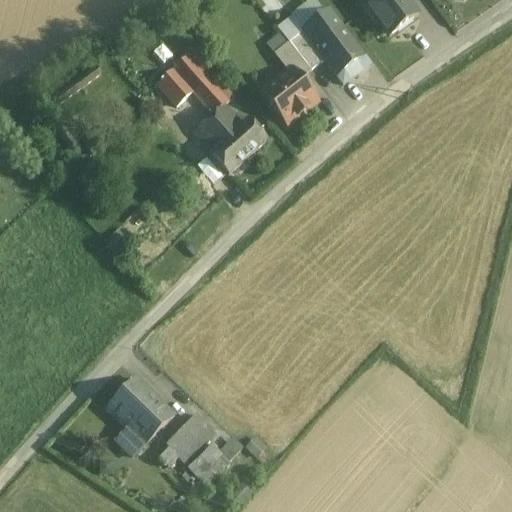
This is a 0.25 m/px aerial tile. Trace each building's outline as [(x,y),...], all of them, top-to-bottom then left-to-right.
[(415,14),(404,0),(350,0),(380,40),(415,14)] [(366,60),(338,26),(311,47),(340,82),(366,60)] [(158,57),(141,71),(176,105),(192,91),(216,114),(222,107),(234,95),(191,48),(171,68),(158,57)] [(319,106),(290,69),(259,93),(288,130),(319,106)] [(134,73),(127,80),(144,97),(151,90),(134,73)] [(239,124),(222,107),(216,114),(196,134),(212,149),(205,156),(230,181),(270,141),(246,117),(239,124)] [(174,419),(136,382),(106,412),(127,432),(116,444),(132,460),(174,419)] [(196,417),(165,450),(168,452),(158,462),(168,472),(177,462),(184,468),(215,436),(196,417)] [(206,488),(242,449),(231,438),(219,452),(210,444),(186,470),(206,488)]
